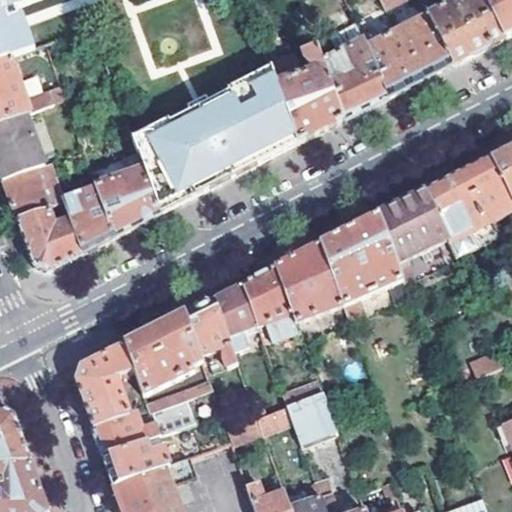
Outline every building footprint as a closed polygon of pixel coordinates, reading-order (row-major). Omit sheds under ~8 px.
[(0,0),(0,68),(12,64),(39,54),(25,16),(18,19),(15,12),(41,2),(40,0),(0,0)] [(382,0),(389,10),(408,0),(382,0)] [(464,65),(505,44),(483,0),(472,0),(431,22),(455,69),(464,65)] [(511,40),(511,0),(483,0),(505,44),(511,40)] [(448,73),(455,69),(431,22),(430,20),(368,51),(390,102),(448,73)] [(320,57),(323,66),(365,44),(361,36),(320,57)] [(390,102),(368,51),(365,44),(323,66),(345,125),(384,105),(390,102)] [(28,108),(12,64),(0,68),(0,130),(27,120),(54,110),(52,104),(47,106),(45,101),(28,108)] [(323,66),(279,88),(301,148),(323,136),(345,125),(323,66)] [(234,95),(276,80),(272,70),(230,86),(231,88),(234,95)] [(190,103),(178,107),(172,110),(175,116),(131,132),(140,158),(162,218),(235,181),(253,172),(301,148),(279,88),(276,80),(234,95),(231,88),(212,95),(214,102),(192,110),(190,103)] [(188,99),(190,103),(192,110),(214,102),(212,95),(210,91),(188,99)] [(175,116),(172,110),(172,108),(128,124),(131,132),(175,116)] [(0,177),(4,188),(45,173),(27,120),(0,130),(0,177)] [(511,151),(493,162),(511,200),(511,151)] [(137,231),(162,218),(140,158),(124,164),(129,178),(97,191),(115,241),(137,231)] [(449,246),(451,250),(492,230),(511,219),(511,200),(493,162),(483,167),(426,195),(449,246)] [(17,223),(51,210),(65,204),(53,170),(45,173),(4,188),(6,194),(17,223)] [(65,204),(71,222),(84,258),(110,244),(115,241),(97,191),(65,204)] [(400,270),(449,246),(426,195),(419,199),(381,218),(400,270)] [(79,260),(84,258),(71,222),(57,226),(51,210),(17,223),(34,271),(48,276),(79,260)] [(344,309),(361,303),(391,291),(398,310),(413,305),(400,270),(381,218),(351,234),(322,249),(344,309)] [(500,245),(492,230),(451,250),(458,264),(500,245)] [(298,327),(344,309),(322,249),(300,260),(277,271),(294,317),(298,327)] [(294,317),(277,271),(251,285),(244,288),(259,330),(294,317)] [(259,330),(244,288),(220,300),(214,303),(228,342),(259,330)] [(228,342),(214,303),(191,315),(185,318),(201,361),(223,351),(223,360),(228,372),(238,368),(228,342)] [(344,309),(351,329),(368,322),(361,303),(344,309)] [(201,361),(185,318),(177,322),(126,349),(135,376),(144,400),(194,374),(192,369),(202,366),(201,361)] [(92,433),(129,419),(116,382),(123,380),(124,382),(129,381),(128,378),(135,376),(126,349),(107,358),(100,362),(81,371),(78,378),(75,386),(92,433)] [(473,370),(478,384),(507,372),(500,358),(473,370)] [(209,385),(147,409),(148,412),(150,417),(187,404),(213,394),(209,385)] [(283,397),(287,409),(323,396),(318,385),(283,397)] [(323,396),(287,409),(294,427),(303,452),(338,439),(323,396)] [(95,441),(103,461),(144,445),(195,426),(187,404),(150,417),(148,412),(129,419),(92,433),(95,441)] [(263,437),(294,427),(287,409),(257,421),(263,437)] [(0,464),(29,464),(13,417),(0,413),(0,464)] [(231,448),(263,437),(257,421),(226,432),(231,446),(231,448)] [(503,428),(508,441),(511,439),(511,435),(508,426),(503,428)] [(231,446),(226,432),(212,437),(217,451),(231,446)] [(111,484),(113,489),(169,469),(162,450),(147,456),(144,445),(103,461),(111,484)] [(0,485),(1,485),(2,499),(0,499),(0,511),(46,511),(45,507),(43,501),(38,487),(29,464),(0,464),(0,485)] [(179,511),(176,503),(167,482),(182,476),(178,465),(169,469),(113,489),(115,494),(122,511),(179,511)] [(316,489),(324,511),(336,511),(326,484),(315,487),(316,489)] [(393,486),(383,490),(388,503),(398,500),(393,486)] [(247,490),(254,511),(289,511),(288,507),(284,496),(264,502),(258,487),(247,490)] [(324,511),(316,489),(309,492),(312,501),(315,500),(317,502),(303,507),(301,503),(288,507),(289,511),(324,511)]
